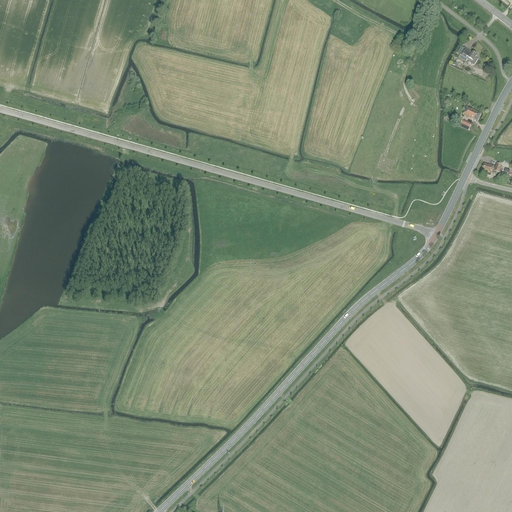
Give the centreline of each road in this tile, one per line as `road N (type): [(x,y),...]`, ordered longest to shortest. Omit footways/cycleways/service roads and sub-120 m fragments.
road 1 (unclassified): [(434,236),(0,109)]
road 2 (tertiary): [(158,511),(434,236)]
